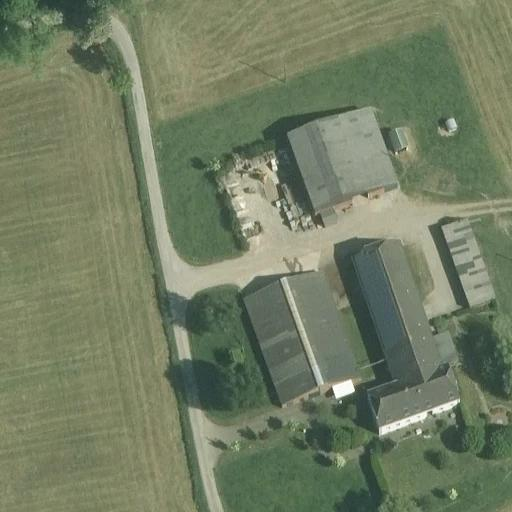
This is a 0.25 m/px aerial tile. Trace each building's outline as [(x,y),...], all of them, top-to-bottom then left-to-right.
[(372,114),(289,143),(316,219),(399,189),(372,114)] [(497,303),(469,224),(444,233),(472,312),(497,303)] [(401,248),(354,265),(397,392),(444,375),(401,248)] [(324,276),(245,303),(283,410),(362,383),(324,276)] [(397,392),(370,402),(381,437),(461,408),(449,373),(444,375),(397,392)]
